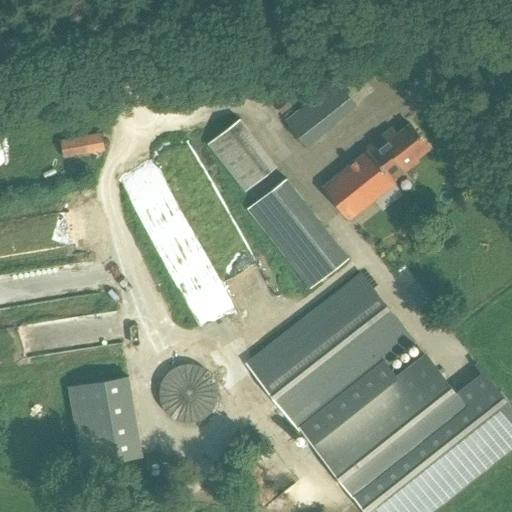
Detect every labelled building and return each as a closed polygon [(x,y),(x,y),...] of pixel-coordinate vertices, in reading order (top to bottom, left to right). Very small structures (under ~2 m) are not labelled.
[(334,83),(287,122),(307,147),(357,106),(334,83)] [(276,106),(283,114),(291,107),(285,99),(276,106)] [(229,123),(203,141),(234,185),(260,167),(229,123)] [(322,187),(349,220),(395,184),(392,180),(405,170),(406,172),(419,161),(418,160),(431,149),(410,123),(393,136),(389,131),(365,150),(367,152),(322,187)] [(64,158),(97,153),(105,151),(102,133),(61,140),(64,158)] [(247,209),(310,289),(351,258),(330,232),(306,252),(282,223),(307,203),(287,178),(247,209)] [(414,341),(361,274),(246,363),(299,430),(301,428),(302,430),(381,367),(414,341)] [(442,338),(434,342),(443,361),(466,350),(457,331),(442,338)] [(302,430),(367,511),(428,511),(511,445),(511,407),(478,365),(477,366),(482,373),(456,394),(426,356),(393,382),(381,367),(302,430)] [(181,422),(189,423),(196,422),(201,420),(206,417),(210,414),(213,410),(215,406),(218,398),(218,393),(218,388),(216,383),(214,379),(210,372),(206,369),(201,367),(194,364),(189,364),(184,364),(179,366),(174,368),(168,372),(163,379),(161,383),(160,388),(159,393),(160,398),(161,403),(163,408),(168,414),(172,417),(176,420),(181,422)]
